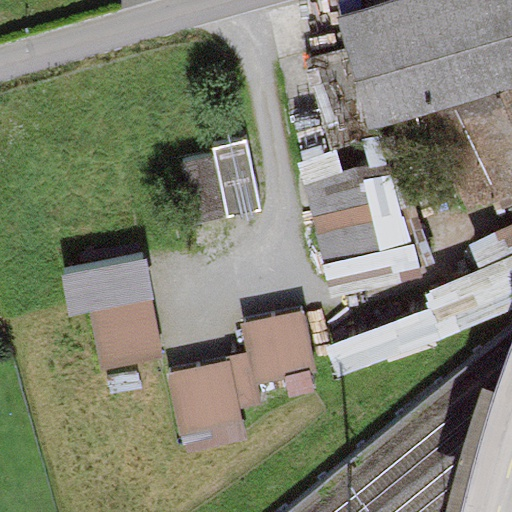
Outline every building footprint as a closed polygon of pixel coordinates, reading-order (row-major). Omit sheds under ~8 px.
[(511,184),(511,0),(341,0),(330,3),(341,37),(303,48),(333,145),(387,129),(382,112),(425,99),(467,200),(511,184)] [(249,132),(213,140),(229,210),(266,202),(249,132)] [(149,249),(64,263),(70,300),(89,297),(100,363),(166,352),(149,249)] [(241,315),(248,344),(230,348),(231,353),(242,402),(263,397),(259,378),(318,366),(304,302),(241,315)] [(231,353),(170,366),(186,441),(247,428),(242,402),(231,353)]
